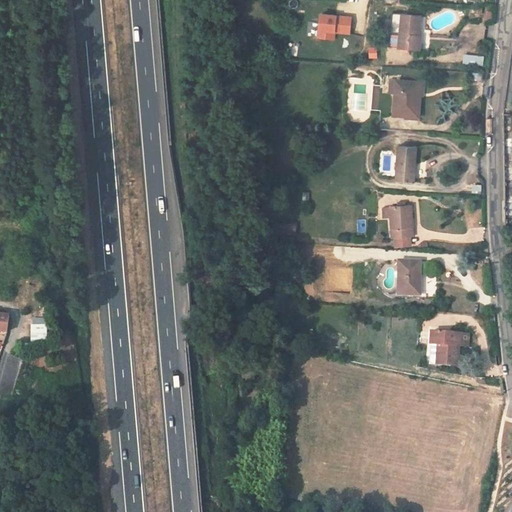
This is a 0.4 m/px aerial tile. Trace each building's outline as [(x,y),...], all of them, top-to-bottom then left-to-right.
[(336,11),(346,13),(347,6),(337,4),(336,11)] [(335,32),(349,34),(352,15),(318,10),(315,38),(334,40),(335,32)] [(414,13),(394,12),(393,46),(415,47),(416,37),(412,37),(414,13)] [(368,46),(367,57),(376,58),(377,46),(368,46)] [(463,54),(462,64),(482,65),(483,55),(463,54)] [(380,115),(404,116),(405,96),(401,95),(402,81),(382,79),(380,115)] [(382,146),(380,178),(401,179),(402,147),(382,146)] [(389,205),(381,206),(383,239),(405,238),(403,205),(397,205),(397,202),(389,203),(389,205)] [(366,233),(366,219),(357,219),(357,233),(366,233)] [(417,296),(416,261),(396,262),(397,297),(417,296)] [(0,334),(8,336),(12,320),(0,318),(0,334)] [(46,342),(47,318),(29,318),(29,342),(46,342)] [(455,334),(426,332),(425,345),(431,345),(430,365),(452,367),(455,334)] [(425,345),(423,365),(430,365),(431,345),(425,345)]
